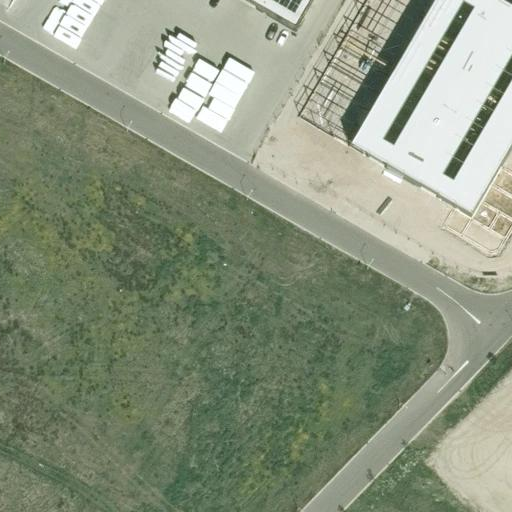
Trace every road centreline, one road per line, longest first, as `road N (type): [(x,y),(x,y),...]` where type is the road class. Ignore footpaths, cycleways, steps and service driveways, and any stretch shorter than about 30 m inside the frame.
road 1 (unclassified): [(0,37),(501,327)]
road 2 (unclassified): [(501,327),(322,511)]
